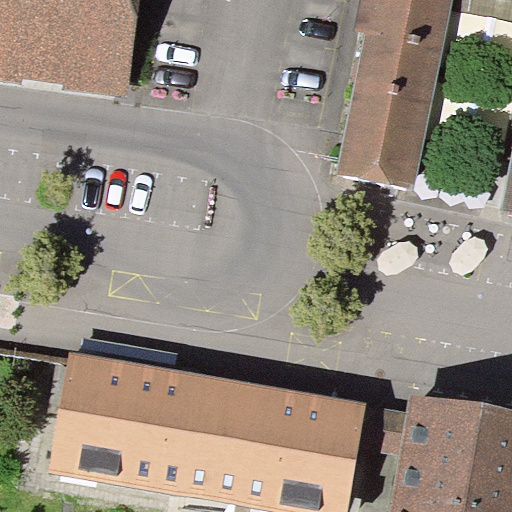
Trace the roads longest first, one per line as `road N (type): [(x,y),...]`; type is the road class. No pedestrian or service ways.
road 1 (residential): [(244,270),(256,197),(240,157),(223,143),(0,111)]
road 2 (residential): [(244,270),(511,319)]
road 3 (residential): [(0,233),(244,270)]
